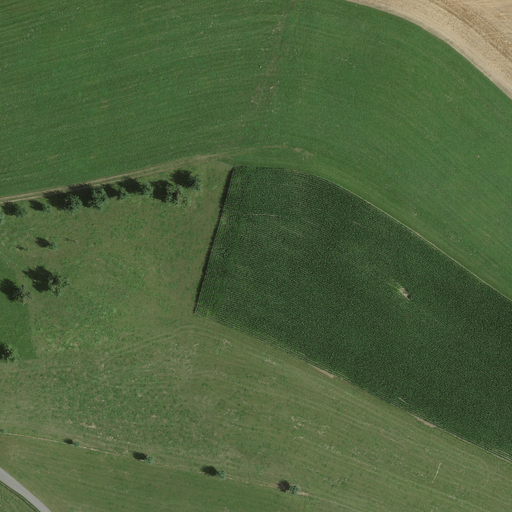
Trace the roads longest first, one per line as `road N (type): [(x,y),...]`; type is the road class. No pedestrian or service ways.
road 1 (track): [(174,165),(243,149),(320,152),(385,184),(476,248)]
road 2 (track): [(174,165),(0,201)]
